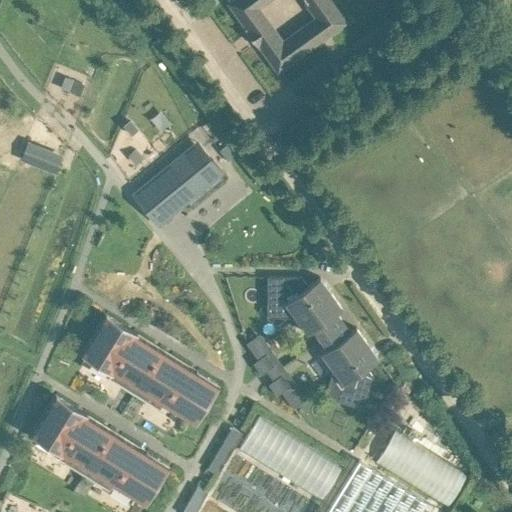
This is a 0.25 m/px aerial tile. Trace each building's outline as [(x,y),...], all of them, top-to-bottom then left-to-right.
[(229,0),(228,2),(245,26),(244,27),(259,47),(260,46),(277,70),(346,21),(330,0),(229,0)] [(24,156),(60,171),(67,153),(31,138),(24,156)] [(148,190),(138,199),(157,222),(221,169),(212,158),(199,142),(190,149),(145,186),(148,190)] [(228,142),(219,149),(227,159),(236,152),(228,142)] [(267,316),(296,316),(308,285),(302,277),(302,275),(267,275),(267,316)] [(319,277),(308,285),(296,316),(308,333),(309,332),(309,331),(313,328),(320,338),(343,321),(336,311),(342,307),(320,276),(318,277),(319,277)] [(110,376),(134,392),(161,348),(105,313),(82,351),(113,370),(110,376)] [(363,408),(374,375),(373,374),(367,366),(377,358),(378,359),(379,358),(356,327),(350,331),(343,321),(320,338),(327,347),(323,351),(322,350),(321,351),(333,368),(324,395),(363,408)] [(161,348),(134,392),(159,407),(163,401),(194,420),(218,383),(161,348)] [(266,352),(253,361),(261,373),(274,363),(266,352)] [(281,373),(268,382),(277,394),(289,385),(281,373)] [(60,457),(84,473),(111,429),(55,394),(32,432),(63,451),(60,457)] [(238,450),(325,497),(345,461),(258,414),(238,450)] [(232,426),(207,467),(218,473),(243,432),(232,426)] [(111,429),(84,473),(109,488),(113,482),(144,501),(167,464),(111,429)] [(450,505),(469,474),(396,429),(377,460),(450,505)] [(358,458),(324,511),(416,511),(424,499),(358,458)] [(197,485),(181,511),(195,511),(208,491),(197,485)]
